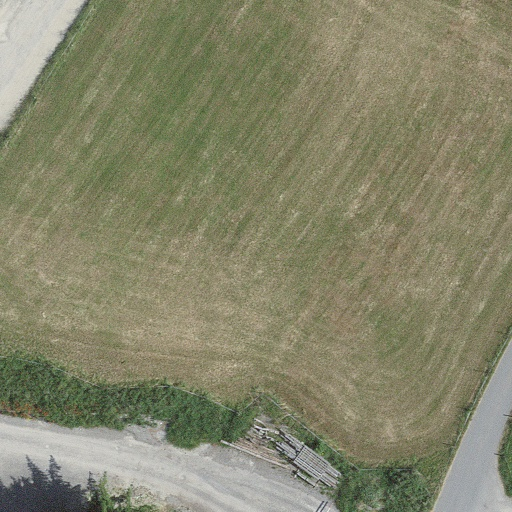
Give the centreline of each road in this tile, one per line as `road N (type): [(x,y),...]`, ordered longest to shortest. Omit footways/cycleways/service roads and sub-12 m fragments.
road 1 (unknown): [(26,511),(125,474),(193,511)]
road 2 (residential): [(453,511),(511,373)]
